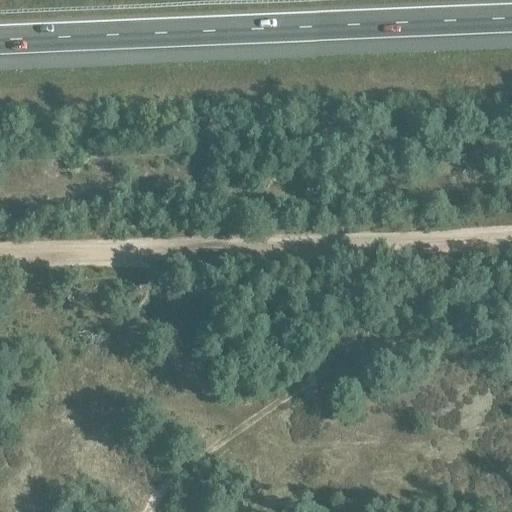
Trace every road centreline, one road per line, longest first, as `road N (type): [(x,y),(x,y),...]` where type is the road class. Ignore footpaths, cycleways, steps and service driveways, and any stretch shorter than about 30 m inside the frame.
road 1 (track): [(0,199),(159,185),(511,194)]
road 2 (motorway): [(0,42),(511,20)]
road 3 (track): [(511,239),(0,256)]
road 4 (track): [(148,511),(184,471),(312,379),(409,343),(511,325)]
road 5 (track): [(36,511),(53,448),(134,400),(194,400),(258,416)]
